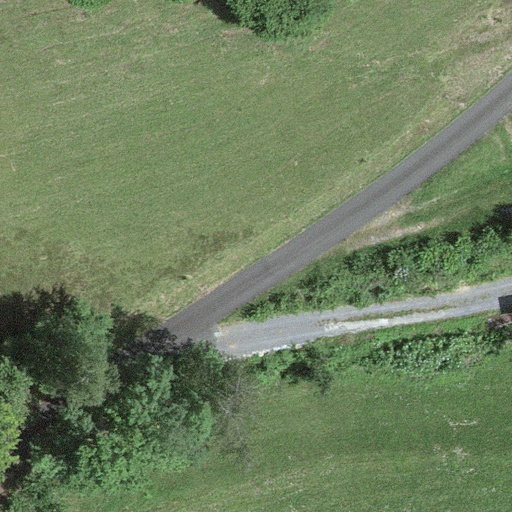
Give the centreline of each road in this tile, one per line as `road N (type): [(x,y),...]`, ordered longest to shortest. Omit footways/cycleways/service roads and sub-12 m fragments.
road 1 (track): [(0,442),(222,283),(403,169),(511,75)]
road 2 (track): [(153,332),(421,309),(511,290)]
